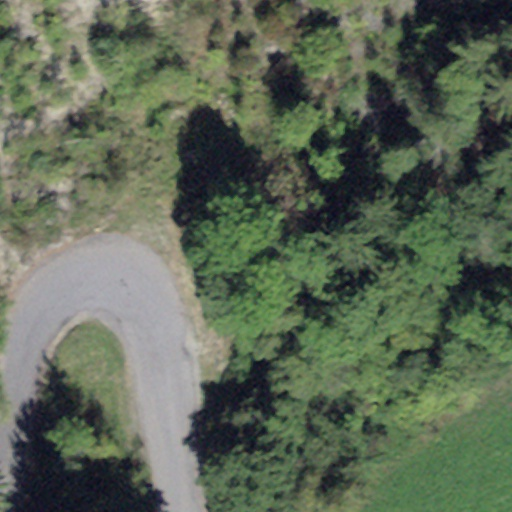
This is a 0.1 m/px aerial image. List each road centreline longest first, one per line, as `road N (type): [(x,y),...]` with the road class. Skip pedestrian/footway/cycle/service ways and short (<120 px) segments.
road 1 (tertiary): [(6,511),(34,321),(52,288),(90,268),(132,276),(157,310),(188,511)]
road 2 (track): [(172,386),(511,297)]
